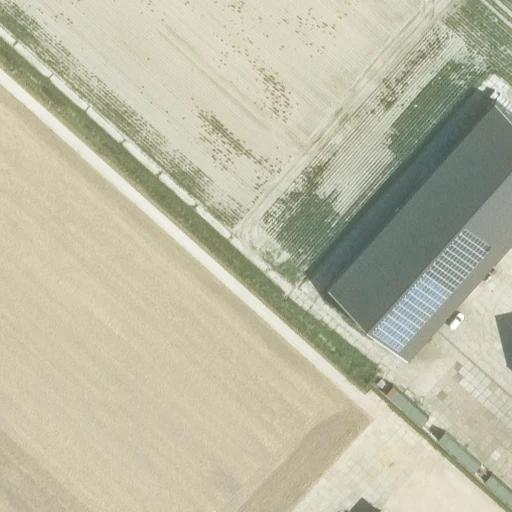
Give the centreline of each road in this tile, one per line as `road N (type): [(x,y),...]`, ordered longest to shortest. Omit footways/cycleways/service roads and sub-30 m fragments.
road 1 (track): [(473,351),(392,369),(290,290),(0,31)]
road 2 (track): [(0,77),(372,411)]
